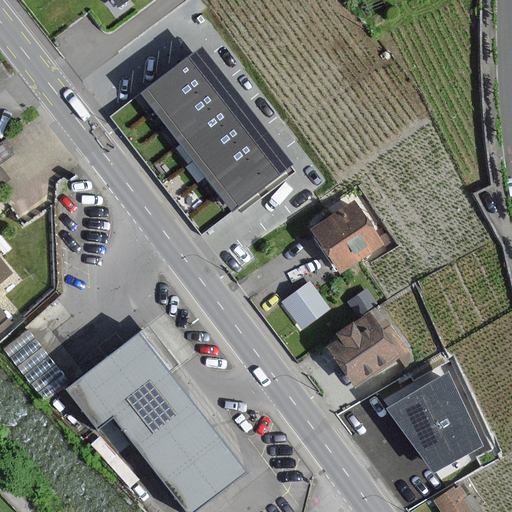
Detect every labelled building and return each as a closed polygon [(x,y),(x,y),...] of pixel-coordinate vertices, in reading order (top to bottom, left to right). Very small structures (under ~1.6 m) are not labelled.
[(196,53),(139,97),(226,211),(283,167),(196,53)] [(352,204),(311,233),(338,273),(378,245),(352,204)] [(0,282),(10,275),(0,263),(0,282)] [(328,307),(308,283),(282,303),(301,328),(328,307)] [(374,304),(365,291),(349,302),(358,315),(374,304)] [(337,341),(326,349),(353,388),(396,359),(366,315),(334,337),(337,341)] [(152,323),(135,337),(166,378),(184,364),(152,323)] [(135,337),(60,394),(90,433),(108,420),(178,511),(191,511),(240,475),(166,378),(135,337)] [(483,446),(447,373),(387,408),(434,473),(483,446)] [(452,490),(434,502),(440,511),(469,511),(460,498),(464,496),(459,488),(453,491),(452,490)]
